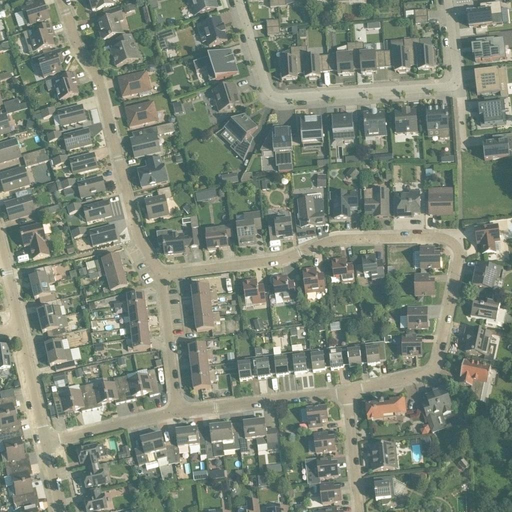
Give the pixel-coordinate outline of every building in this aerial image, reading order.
[(88,0),(92,12),(96,11),(97,12),(114,6),(113,5),(114,5),(111,0),(88,0)] [(191,0),(196,17),(216,10),(217,10),(213,0),(191,0)] [(254,0),(269,0),(271,9),(279,9),(277,0),(254,0)] [(277,0),(279,9),(287,8),(285,0),(301,0),(302,3),(310,2),(309,0),(277,0)] [(149,3),(151,11),(159,9),(156,1),(149,3)] [(37,2),(20,7),(27,28),(34,26),(42,23),(49,21),(45,7),(39,9),(37,2)] [(468,15),(470,29),(493,26),(491,17),(502,16),(501,4),(481,6),(481,14),(468,15)] [(133,5),(124,8),(126,15),(135,12),(133,5)] [(143,9),(146,25),(151,24),(147,8),(143,9)] [(104,42),(120,36),(117,29),(120,28),(118,22),(123,21),(119,10),(104,14),(106,21),(98,23),(99,26),(97,27),(101,39),(103,40),(104,42)] [(223,28),(220,20),(197,27),(200,34),(204,32),(209,48),(227,43),(225,34),(226,34),(224,28),(223,28)] [(55,38),(54,35),(51,26),(43,28),(36,31),(23,35),(30,56),(42,52),(50,49),(54,48),(51,39),(55,38)] [(160,44),(162,51),(169,49),(167,41),(176,38),(174,31),(164,34),(157,36),(160,44)] [(112,44),(115,51),(111,52),(114,60),(113,62),(114,65),(115,65),(117,69),(138,61),(131,38),(112,44)] [(500,61),(498,47),(504,46),(504,39),(494,41),(494,40),(476,42),(476,47),(472,48),(473,57),(475,57),(475,64),(482,63),(482,64),(492,63),(492,62),(500,61)] [(399,73),(399,75),(406,74),(406,72),(410,72),(410,68),(414,68),(412,41),(404,42),(405,52),(384,54),(386,70),(395,69),(395,73),(399,73)] [(414,68),(418,67),(418,71),(433,70),(433,66),(436,66),(435,50),(421,51),(420,41),(412,41),(414,68)] [(0,53),(4,53),(4,52),(11,50),(9,43),(2,45),(2,47),(0,47),(0,53)] [(338,77),(354,76),(353,72),(357,72),(355,45),(347,46),(348,56),(328,58),(329,74),(338,73),(338,77)] [(357,72),(361,71),(362,76),(373,75),(377,74),(376,70),(386,70),(384,54),(364,55),(363,45),(355,45),(357,72)] [(299,49),(291,50),(292,60),(278,61),(279,77),(282,77),(282,81),(297,80),(297,76),(301,76),(299,49)] [(301,76),(305,75),(305,80),(309,79),(309,81),(317,80),(317,79),(320,78),(320,74),(329,74),(328,58),(308,59),(307,49),(299,49),(301,76)] [(63,64),(62,60),(59,51),(52,54),(44,56),(32,60),(34,67),(40,66),(44,79),(62,73),(60,65),(63,64)] [(212,69),(216,82),(239,75),(231,52),(193,64),(197,74),(212,69)] [(172,67),(164,69),(167,76),(174,74),(172,67)] [(502,72),(476,75),(478,94),(498,91),(497,82),(504,81),(502,72)] [(152,95),(152,93),(147,73),(118,80),(119,87),(121,86),(122,90),(121,90),(123,99),(122,99),(140,95),(140,98),(152,95)] [(12,80),(10,74),(0,76),(0,81),(0,83),(12,80)] [(79,87),(78,84),(75,75),(46,85),(49,93),(56,90),(60,102),(78,97),(76,88),(79,87)] [(213,93),(219,113),(242,106),(235,86),(213,93)] [(506,125),(503,125),(501,106),(504,106),(504,105),(498,106),(497,100),(498,100),(485,101),(485,102),(486,107),(479,108),(479,109),(480,108),(481,118),(480,118),(481,127),(481,128),(506,125)] [(4,105),(6,111),(20,106),(18,101),(4,105)] [(129,130),(159,122),(154,103),(125,110),(126,117),(129,117),(129,120),(128,120),(130,129),(129,129),(129,130)] [(7,116),(22,112),(28,110),(26,104),(20,106),(6,111),(7,116)] [(181,104),(173,105),(175,115),(183,113),(181,104)] [(58,114),(61,128),(86,122),(82,108),(58,114)] [(450,140),(447,109),(426,111),(428,133),(439,132),(440,141),(450,140)] [(57,117),(55,110),(42,114),(42,115),(44,121),(57,117)] [(418,134),(416,112),(410,113),(410,112),(403,113),(395,114),(397,136),(418,134)] [(366,139),(376,139),(386,138),(385,114),(377,114),(377,113),(371,113),(371,115),(364,115),(366,139)] [(238,143),(231,150),(244,163),(251,147),(245,142),(258,129),(245,116),(224,129),(238,143)] [(0,136),(10,133),(5,117),(0,118),(0,136)] [(346,117),(332,118),(333,142),(355,140),(354,125),(353,125),(352,120),(346,120),(346,117)] [(323,148),(323,143),(324,143),(322,120),(300,121),(302,144),(303,144),(304,149),(323,148)] [(173,125),(156,129),(144,132),(133,135),(134,141),(132,141),(134,148),(137,159),(159,153),(155,136),(157,135),(159,137),(175,133),(173,125)] [(293,154),(291,130),(280,131),(279,128),(274,128),(261,153),(274,152),(274,155),(278,155),(279,173),(293,172),(292,154),(293,154)] [(64,138),(67,152),(92,146),(88,132),(64,138)] [(62,141),(61,134),(48,137),(49,144),(62,141)] [(483,145),(485,162),(510,159),(509,152),(511,151),(511,135),(499,137),(494,138),(494,144),(483,145)] [(0,164),(21,158),(16,142),(0,146),(0,164)] [(23,158),(25,163),(36,160),(47,157),(45,151),(34,154),(23,158)] [(70,162),(73,176),(98,170),(94,156),(70,162)] [(184,164),(182,156),(175,158),(177,166),(184,164)] [(68,165),(67,157),(54,161),(55,168),(68,165)] [(38,166),(36,160),(25,163),(26,169),(38,166)] [(162,168),(160,160),(146,163),(148,171),(138,173),(142,190),(168,184),(164,167),(162,168)] [(353,180),(358,174),(353,169),(348,175),(353,180)] [(29,186),(24,170),(0,177),(5,193),(29,186)] [(426,179),(436,178),(436,170),(426,170),(426,179)] [(237,175),(222,178),(223,187),(238,184),(237,175)] [(253,183),(252,175),(244,176),(241,182),(242,184),(253,183)] [(326,189),(326,176),(318,176),(317,189),(326,189)] [(78,185),(81,200),(106,194),(102,179),(78,185)] [(74,195),(73,189),(76,188),(74,181),(62,184),(57,185),(59,192),(63,191),(65,197),(67,196),(72,195),(74,195)] [(271,191),(270,182),(261,183),(262,192),(271,191)] [(250,185),(251,192),(259,191),(258,184),(250,185)] [(159,199),(153,200),(145,202),(150,222),(169,217),(166,202),(172,200),(170,190),(157,192),(159,199)] [(436,196),(430,196),(430,217),(444,217),(444,218),(452,218),(452,196),(453,196),(453,190),(436,190),(436,196)] [(374,219),(379,219),(389,219),(388,192),(373,192),(373,191),(364,191),(365,201),(366,216),(374,216),(374,219)] [(358,209),(357,195),(357,193),(330,194),(330,202),(334,202),(334,220),(350,220),(349,209),(358,209)] [(413,219),(413,216),(420,215),(420,201),(421,193),(409,193),(409,197),(398,197),(398,219),(413,219)] [(205,202),(203,194),(195,196),(197,204),(205,202)] [(313,201),(308,201),(307,197),(297,198),(301,227),(310,226),(310,225),(315,225),(316,228),(325,227),(322,202),(314,203),(313,201)] [(35,215),(30,198),(5,206),(10,222),(35,215)] [(83,209),(87,224),(112,218),(108,203),(83,209)] [(82,213),(80,205),(68,208),(69,216),(82,213)] [(38,220),(50,216),(61,212),(59,207),(37,214),(38,220)] [(194,212),(190,207),(184,211),(189,216),(194,212)] [(262,230),(260,215),(244,217),(246,227),(237,228),(239,248),(256,246),(255,231),(262,230)] [(275,224),(269,225),(271,241),(284,239),(284,241),(293,240),(290,219),(275,221),(275,224)] [(47,243),(43,227),(28,230),(27,230),(25,230),(24,232),(20,232),(24,248),(28,248),(31,249),(33,261),(49,258),(46,243),(47,243)] [(93,248),(118,242),(114,227),(104,230),(104,229),(89,233),(93,248)] [(478,246),(480,245),(481,245),(483,255),(495,253),(494,244),(500,243),(497,227),(476,230),(478,245),(478,246)] [(233,238),(232,228),(215,230),(216,234),(206,236),(208,252),(228,249),(227,239),(233,238)] [(87,237),(85,229),(73,233),(74,240),(87,237)] [(158,246),(164,245),(165,257),(185,255),(184,248),(190,247),(190,249),(198,248),(196,232),(188,233),(189,239),(183,240),(183,237),(173,239),(173,231),(162,233),(157,233),(158,246)] [(421,271),(440,271),(440,256),(434,257),(434,249),(421,249),(421,271)] [(98,274),(122,268),(119,257),(95,264),(97,269),(87,272),(89,277),(91,276),(98,274)] [(383,267),(377,268),(376,257),(361,258),(364,276),(371,275),(372,281),(385,280),(383,267)] [(353,271),(347,271),(346,260),(332,262),(334,280),(341,279),(342,285),(355,283),(353,271)] [(500,270),(480,266),(478,265),(473,288),(476,288),(485,290),(487,291),(493,292),(495,279),(498,280),(500,270)] [(32,290),(49,286),(56,285),(52,268),(33,272),(34,278),(30,279),(32,290)] [(122,268),(98,274),(100,279),(106,277),(108,283),(125,278),(122,268)] [(86,270),(79,272),(80,278),(88,276),(86,270)] [(324,280),(323,280),(318,281),(316,270),(302,272),(305,296),(325,293),(324,280)] [(78,279),(76,272),(70,273),(71,280),(78,279)] [(415,276),(415,298),(435,298),(434,283),(429,283),(428,276),(415,276)] [(103,291),(104,295),(128,289),(125,278),(108,283),(110,289),(103,291)] [(295,288),(288,289),(287,278),(273,280),(275,297),(282,297),(283,302),(296,301),(295,290),(295,288)] [(264,292),(258,292),(257,282),(243,283),(245,301),(252,300),(253,306),(266,305),(264,292)] [(55,296),(51,296),(49,286),(32,290),(35,301),(39,300),(41,306),(56,302),(55,296)] [(209,287),(192,289),(193,300),(217,297),(217,293),(210,294),(209,287)] [(128,303),(122,304),(123,309),(146,306),(144,295),(127,297),(128,303)] [(194,311),(212,309),(211,303),(218,302),(217,297),(193,300),(194,311)] [(38,313),(40,324),(63,318),(60,308),(58,308),(56,302),(41,306),(42,312),(38,313)] [(471,319),(487,322),(486,326),(503,330),(506,313),(499,311),(500,305),(488,302),(486,309),(484,308),(481,307),(481,308),(473,306),(471,319)] [(129,314),(130,319),(147,317),(146,306),(123,309),(124,314),(129,314)] [(220,319),(219,314),(212,315),(212,309),(194,311),(196,322),(220,319)] [(421,309),(408,309),(408,331),(409,331),(415,331),(428,331),(427,316),(421,316),(421,309)] [(66,317),(63,318),(40,324),(43,334),(47,333),(48,339),(54,338),(63,336),(66,335),(65,329),(69,328),(66,317)] [(125,325),(126,330),(126,331),(148,328),(147,317),(130,319),(130,325),(125,325)] [(197,333),(214,331),(213,325),(220,324),(220,319),(196,322),(197,333)] [(262,320),(253,323),(256,332),(264,330),(262,320)] [(132,335),(132,341),(150,339),(148,328),(126,331),(126,336),(132,335)] [(489,347),(491,336),(466,330),(465,338),(469,338),(467,346),(466,347),(465,350),(466,351),(466,354),(482,357),(485,346),(489,347)] [(54,338),(48,339),(50,345),(45,346),(48,357),(72,352),(72,351),(70,352),(67,341),(64,342),(63,336),(54,338)] [(402,336),(403,358),(422,358),(422,343),(416,343),(416,336),(410,336),(402,336)] [(128,347),(128,352),(151,350),(150,339),(132,341),(133,346),(128,347)] [(368,367),(376,366),(380,366),(380,363),(386,362),(384,344),(365,346),(368,365),(368,367)] [(207,352),(206,346),(189,348),(190,359),(213,356),(212,351),(207,352)] [(368,365),(365,346),(354,347),(354,350),(348,351),(348,353),(350,367),(349,367),(349,370),(362,368),(362,365),(368,365)] [(331,372),(339,371),(344,370),(343,368),(349,367),(350,367),(348,353),(348,351),(347,348),(336,350),(336,347),(329,348),(329,350),(331,369),(331,372)] [(0,371),(10,370),(8,358),(8,356),(7,356),(6,348),(0,349),(0,371)] [(325,370),(331,369),(329,350),(318,352),(318,351),(311,352),(311,353),(313,371),(313,374),(325,372),(325,370)] [(295,376),(302,375),(307,375),(307,372),(313,371),(311,353),(299,354),(299,351),(292,351),(292,355),(295,374),(294,374),(295,376)] [(56,373),(76,368),(72,352),(48,357),(50,368),(55,367),(56,373)] [(276,378),(284,377),(289,377),(288,374),(294,374),(295,374),(292,355),(274,357),(276,376),(276,378)] [(191,370),(209,368),(208,362),(213,362),(213,356),(190,359),(191,370)] [(274,357),(256,359),(257,364),(258,378),(258,381),(270,379),(270,377),(276,376),(274,357)] [(257,364),(256,359),(245,361),(245,363),(238,364),(238,361),(237,361),(238,366),(240,383),(252,381),(252,379),(258,378),(257,364)] [(480,405),(484,384),(488,385),(491,369),(464,363),(459,386),(472,389),(470,396),(480,405)] [(193,381),(215,378),(215,373),(209,373),(209,368),(191,370),(193,381)] [(148,377),(138,379),(142,396),(149,395),(150,398),(160,396),(155,372),(148,373),(148,377)] [(54,383),(65,381),(64,374),(53,377),(54,383)] [(136,398),(142,396),(138,379),(128,382),(127,378),(120,380),(126,404),(136,401),(136,398)] [(211,390),(210,384),(216,383),(215,378),(193,381),(194,392),(211,390)] [(114,385),(104,387),(108,404),(115,403),(116,406),(126,404),(120,380),(114,381),(114,385)] [(108,404),(104,387),(94,389),(93,386),(87,387),(92,412),(102,409),(102,406),(108,404)] [(87,387),(80,389),(81,392),(71,395),(70,395),(74,412),(81,411),(82,414),(92,412),(87,387)] [(451,414),(449,409),(451,408),(444,389),(438,391),(439,395),(427,399),(428,404),(422,406),(427,420),(432,435),(447,430),(443,416),(451,414)] [(14,398),(13,391),(0,393),(0,397),(1,401),(14,398)] [(60,397),(60,394),(52,395),(58,420),(69,417),(68,414),(74,412),(70,395),(60,397)] [(0,419),(15,416),(13,410),(17,409),(14,398),(1,401),(0,401),(0,419)] [(368,422),(396,419),(395,417),(406,415),(405,400),(390,402),(390,406),(384,406),(384,403),(374,404),(374,406),(366,407),(368,422)] [(326,409),(307,411),(301,412),(302,424),(304,425),(309,424),(309,431),(323,430),(322,423),(328,423),(326,409)] [(15,416),(0,419),(0,437),(22,432),(20,422),(16,423),(15,416)] [(257,447),(278,445),(276,430),(266,432),(265,422),(254,423),(256,441),(257,447)] [(248,454),(247,442),(256,441),(254,423),(243,425),(244,434),(238,435),(239,440),(239,443),(241,451),(241,455),(248,454)] [(239,443),(239,440),(238,435),(233,436),(231,426),(220,427),(223,445),(224,453),(241,451),(239,443)] [(223,445),(220,427),(210,429),(211,438),(205,439),(207,457),(207,461),(215,461),(215,459),(224,458),(224,453),(223,445)] [(428,427),(423,427),(420,431),(422,436),(428,436),(431,432),(428,427)] [(187,431),(189,449),(190,455),(200,453),(201,458),(207,457),(205,439),(199,440),(198,430),(187,431)] [(175,465),(180,464),(178,450),(189,449),(187,431),(176,433),(177,442),(171,443),(172,448),(175,465)] [(22,450),(21,443),(24,443),(22,432),(0,437),(0,444),(3,444),(5,454),(22,450)] [(327,434),(314,436),(316,456),(335,454),(334,440),(328,441),(327,434)] [(175,465),(172,448),(171,443),(164,445),(162,435),(151,438),(157,462),(167,459),(169,466),(175,465)] [(148,466),(147,464),(157,462),(151,438),(141,441),(143,450),(135,453),(139,468),(148,466)] [(97,461),(100,460),(100,459),(106,458),(103,446),(97,448),(97,447),(78,452),(81,464),(85,463),(87,470),(98,467),(97,461)] [(371,449),(370,449),(373,473),(397,470),(394,446),(371,449)] [(22,450),(5,454),(7,464),(4,465),(6,472),(30,466),(27,456),(24,457),(22,450)] [(330,459),(317,461),(319,481),(339,479),(337,465),(331,466),(330,459)] [(275,474),(273,460),(265,461),(266,475),(275,474)] [(6,472),(7,478),(4,479),(6,489),(13,487),(13,488),(30,484),(28,477),(32,476),(30,466),(6,472)] [(100,473),(98,467),(87,470),(88,476),(83,477),(86,490),(106,485),(103,472),(100,473)] [(210,482),(216,481),(225,480),(225,472),(216,473),(216,475),(209,475),(210,482)] [(144,491),(152,488),(149,478),(141,481),(144,491)] [(396,500),(395,492),(397,485),(394,484),(394,478),(374,480),(376,502),(382,502),(382,508),(386,507),(387,507),(389,506),(389,505),(390,505),(390,504),(391,503),(391,502),(391,501),(396,500)] [(30,484),(13,488),(15,498),(12,499),(13,506),(37,500),(35,490),(31,491),(30,484)] [(310,498),(321,496),(322,506),(341,504),(340,490),(334,491),(333,484),(309,487),(310,498)] [(139,493),(137,485),(130,487),(131,494),(139,493)] [(101,498),(100,492),(88,494),(90,501),(85,502),(87,511),(98,511),(107,510),(104,497),(101,498)] [(13,506),(14,511),(36,511),(40,510),(37,500),(13,506)] [(259,511),(259,502),(246,503),(247,511),(248,511),(247,511),(259,511)]
